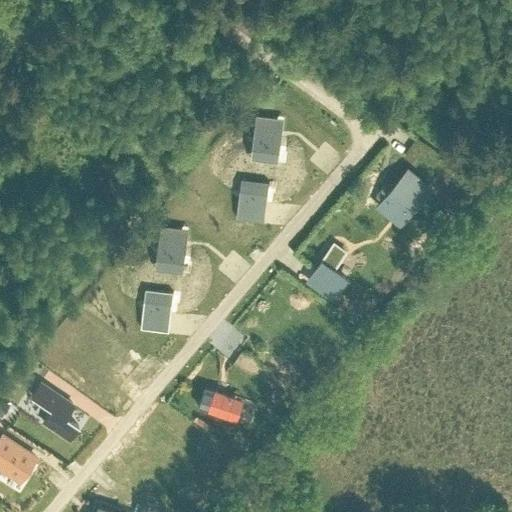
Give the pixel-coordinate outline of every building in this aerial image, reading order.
[(257,112),(251,153),(278,157),(283,116),(257,112)] [(417,136),(405,154),(413,160),(422,147),(426,142),(417,136)] [(400,218),(428,184),(409,169),(381,203),(400,218)] [(243,173),(237,214),(264,218),(270,177),(243,173)] [(163,220),(158,261),(185,265),(190,224),(163,220)] [(328,255),(311,279),(332,294),(349,271),(328,255)] [(149,281),(144,322),(171,326),(176,285),(149,281)] [(66,439),(75,426),(62,417),(70,405),(37,382),(29,394),(28,395),(48,409),(40,421),(66,439)] [(244,398),(217,388),(209,409),(237,418),(244,398)] [(1,432),(0,433),(0,468),(20,481),(37,454),(1,432)] [(134,507),(144,511),(147,504),(137,501),(134,507)] [(123,511),(97,503),(94,511),(123,511)]
